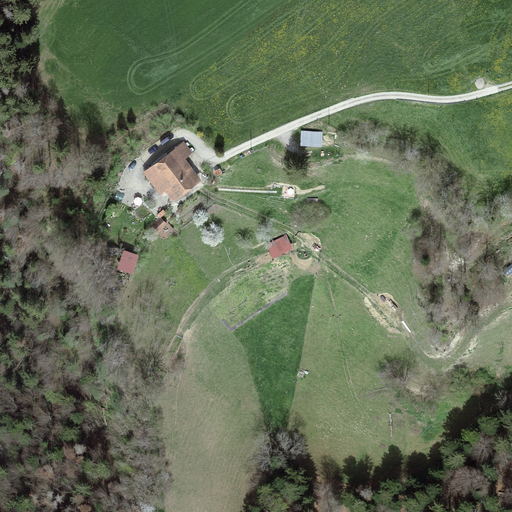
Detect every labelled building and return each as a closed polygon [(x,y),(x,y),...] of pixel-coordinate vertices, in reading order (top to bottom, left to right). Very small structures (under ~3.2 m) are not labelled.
[(318,147),(318,134),(298,133),(298,147),(318,147)] [(164,186),(171,196),(195,179),(181,160),(190,154),(183,144),(151,167),(155,172),(151,175),(154,179),(164,173),(170,182),(164,186)] [(314,209),(314,200),(304,200),(304,209),(314,209)] [(117,230),(134,237),(141,221),(124,214),(117,230)] [(151,224),(155,229),(164,222),(160,217),(151,224)] [(268,240),(272,253),(293,247),(290,235),(268,240)]
